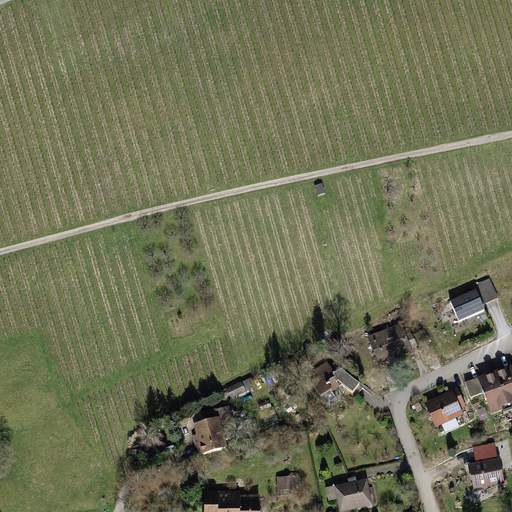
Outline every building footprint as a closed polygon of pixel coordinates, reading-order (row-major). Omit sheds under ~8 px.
[(490,279),(477,284),(485,304),(498,299),(490,279)] [(476,292),(450,303),(458,322),(484,311),(476,292)] [(409,352),(403,337),(399,326),(369,338),(380,363),(409,352)] [(403,337),(409,352),(411,355),(421,351),(414,333),(403,337)] [(329,364),(310,374),(327,405),(345,395),(339,383),(356,396),(363,386),(343,372),(336,376),(329,364)] [(511,372),(510,368),(479,379),(484,393),(491,412),(511,403),(511,372)] [(227,390),(232,400),(256,388),(252,378),(227,390)] [(479,379),(466,384),(471,398),(484,393),(479,379)] [(456,390),(427,403),(438,426),(466,413),(456,390)] [(219,420),(194,426),(202,455),(227,449),(219,420)] [(501,460),(470,466),(475,490),(506,484),(501,460)] [(300,475),(277,477),(278,499),(293,498),(292,489),(301,488),(300,475)] [(369,481),(328,488),(330,501),(339,500),(341,511),(374,506),(369,481)] [(230,492),(207,492),(206,511),(260,511),(261,497),(230,496),(230,492)]
